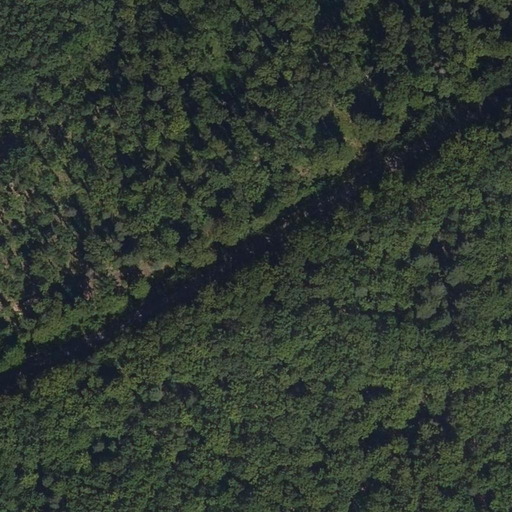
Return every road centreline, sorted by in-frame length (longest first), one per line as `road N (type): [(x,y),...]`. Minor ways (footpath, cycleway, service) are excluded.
road 1 (unclassified): [(511,90),(165,302),(0,378)]
road 2 (track): [(0,57),(68,37),(119,0)]
